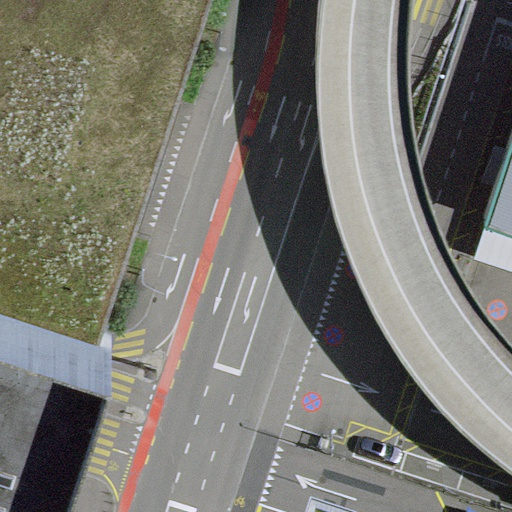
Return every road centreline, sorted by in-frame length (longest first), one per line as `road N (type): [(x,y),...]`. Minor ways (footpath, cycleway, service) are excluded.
road 1 (motorway): [(358,0),(354,111),(386,248),(443,349),(511,423)]
road 2 (residential): [(220,369),(309,272),(399,0)]
road 3 (unclassified): [(284,0),(226,223),(220,369)]
road 4 (unclassified): [(173,511),(220,369)]
